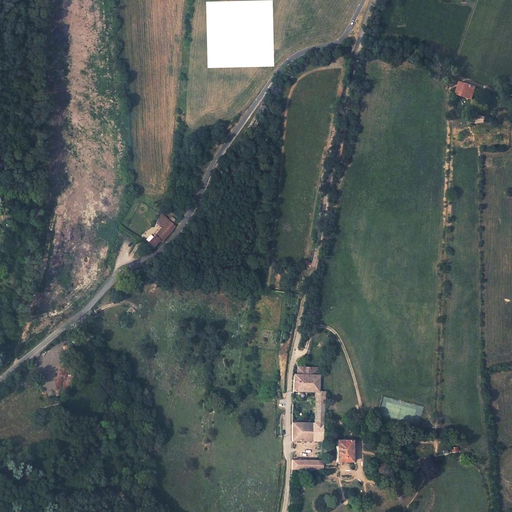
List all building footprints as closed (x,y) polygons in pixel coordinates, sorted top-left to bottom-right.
[(457,95),(472,99),(476,87),(460,82),(457,95)] [(484,122),(483,115),(475,116),(477,124),(484,122)] [(173,217),(170,221),(162,215),(162,217),(157,224),(161,228),(147,245),(152,250),(160,242),(162,244),(168,236),(170,234),(179,222),(173,217)] [(324,418),(326,392),(319,392),(319,376),(318,376),(318,369),(298,368),(297,376),(294,376),(293,393),(316,394),(315,425),(292,425),(292,443),(323,441),(324,418)] [(353,463),(353,441),(347,441),(347,440),(346,439),(345,439),(344,439),(343,439),(342,440),(342,441),(337,441),(337,463),(338,463),(338,464),(343,464),(343,463),(353,463)] [(324,470),(324,461),(292,462),(292,470),(324,470)]
